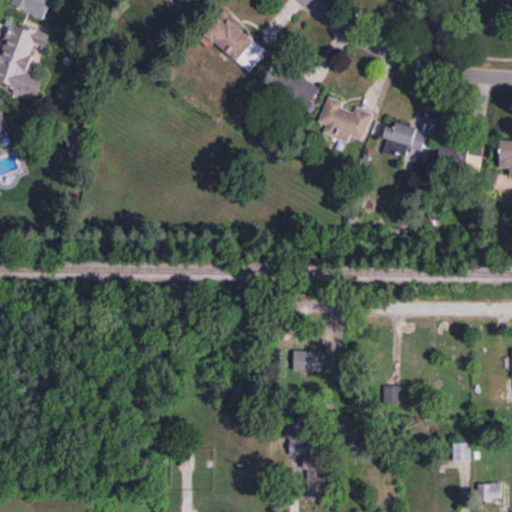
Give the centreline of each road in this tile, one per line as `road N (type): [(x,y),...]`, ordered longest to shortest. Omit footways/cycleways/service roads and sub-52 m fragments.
road 1 (residential): [(511,310),(267,307)]
road 2 (residential): [(305,0),(403,60),(511,77)]
